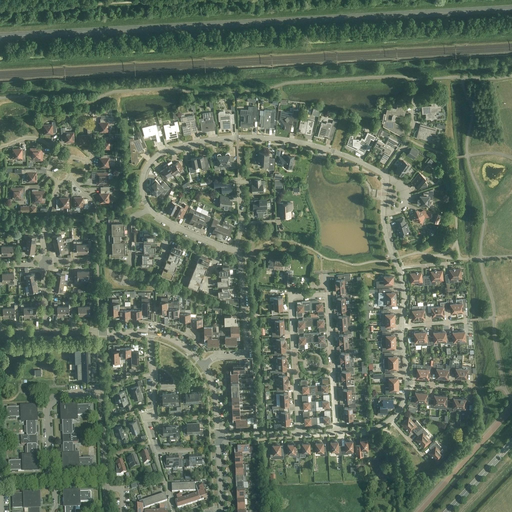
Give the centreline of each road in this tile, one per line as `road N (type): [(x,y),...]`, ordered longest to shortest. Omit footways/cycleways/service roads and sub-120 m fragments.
road 1 (primary): [(0,36),(511,8)]
road 2 (residential): [(297,432),(289,299),(323,295),(337,431)]
road 3 (residential): [(383,174),(300,142),(206,140),(152,160),(142,178),(149,209)]
road 4 (residential): [(150,333),(154,408),(145,421),(175,511)]
road 5 (residential): [(202,365),(246,354),(234,249)]
road 6 (unclassified): [(418,511),(511,409)]
road 7 (residential): [(49,477),(49,405),(64,394),(102,393)]
